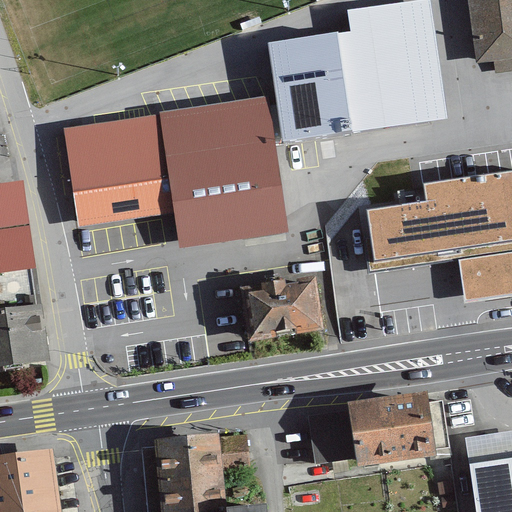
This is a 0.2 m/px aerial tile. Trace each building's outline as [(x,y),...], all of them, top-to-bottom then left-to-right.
[(352,31),(269,44),(283,142),(448,118),(430,0),(427,0),(349,11),(352,31)] [(511,0),(477,0),(485,54),(511,49),(511,0)] [(266,99),(63,128),(77,226),(176,212),(182,251),(228,244),(286,237),(266,99)] [(511,247),(511,174),(425,185),(427,203),(368,210),(374,264),(511,247)] [(24,181),(0,184),(0,367),(49,360),(24,181)] [(511,254),(462,262),(469,304),(511,297),(511,254)] [(313,275),(234,288),(243,344),(322,331),(313,275)] [(428,390),(348,401),(357,466),(437,453),(428,390)] [(226,511),(219,433),(155,439),(162,511),(226,511)] [(246,434),(221,437),(225,470),(250,466),(246,434)] [(58,511),(49,447),(0,454),(0,511),(58,511)] [(448,455),(428,459),(438,510),(458,506),(448,455)] [(511,511),(511,462),(469,469),(475,511),(511,511)]
